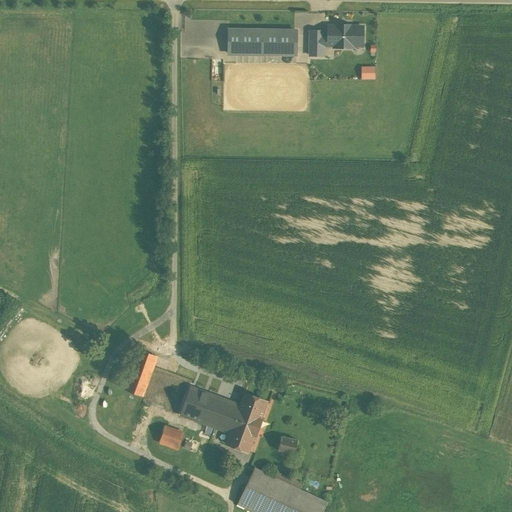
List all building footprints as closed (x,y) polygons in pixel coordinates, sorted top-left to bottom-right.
[(328,33),(323,33),(323,46),(334,46),(334,48),(352,48),(352,46),(363,46),(363,27),(349,27),(349,25),(338,25),(338,27),(328,27),(328,33)] [(296,31),(229,30),(229,54),(296,55),(296,31)] [(310,56),(323,56),(323,46),(323,33),(323,31),(310,31),(310,56)] [(364,79),(378,79),(378,66),(364,65),(364,79)] [(141,351),(126,391),(141,396),(156,356),(141,351)] [(231,432),(244,395),(197,377),(183,414),(231,432)] [(103,386),(91,417),(129,430),(140,400),(103,386)] [(231,432),(227,444),(248,452),(255,435),(256,435),(261,420),(260,420),(267,402),(245,394),(244,395),(231,432)] [(184,436),(167,429),(161,443),(178,450),(184,436)] [(282,438),(279,451),(294,454),(297,441),(282,438)] [(254,468),(237,505),(252,511),(322,511),(328,502),(300,490),(303,484),(275,471),(273,477),(254,468)]
